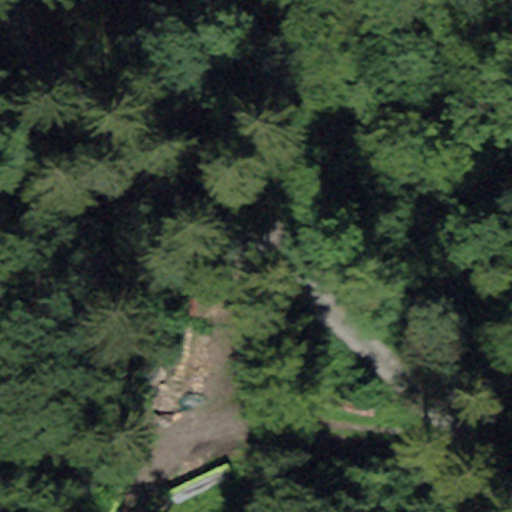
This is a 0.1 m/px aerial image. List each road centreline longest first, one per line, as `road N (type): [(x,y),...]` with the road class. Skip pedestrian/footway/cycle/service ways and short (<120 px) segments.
road 1 (track): [(36,0),(89,76),(511,471)]
road 2 (track): [(494,454),(136,386),(62,511)]
road 3 (track): [(201,184),(136,386)]
